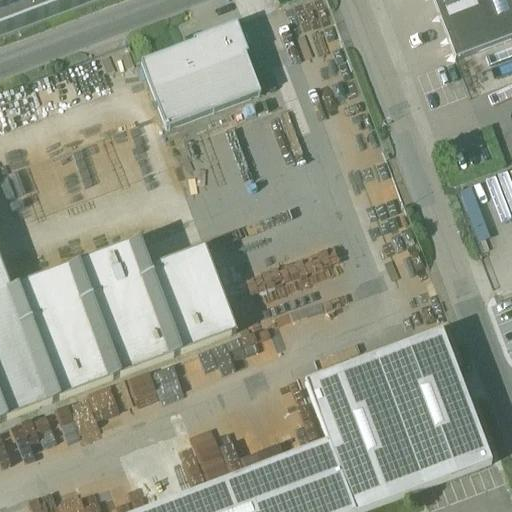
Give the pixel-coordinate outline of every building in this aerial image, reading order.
[(0,0),(0,37),(98,0),(0,0)] [(511,0),(431,0),(455,63),(511,41),(511,0)] [(167,133),(261,97),(235,29),(141,64),(167,133)] [(0,424),(231,338),(231,337),(236,335),(234,330),(235,330),(205,250),(151,270),(140,242),(11,290),(0,262),(0,424)] [(327,445),(150,511),(367,511),(491,465),(441,333),(305,385),(327,445)]
